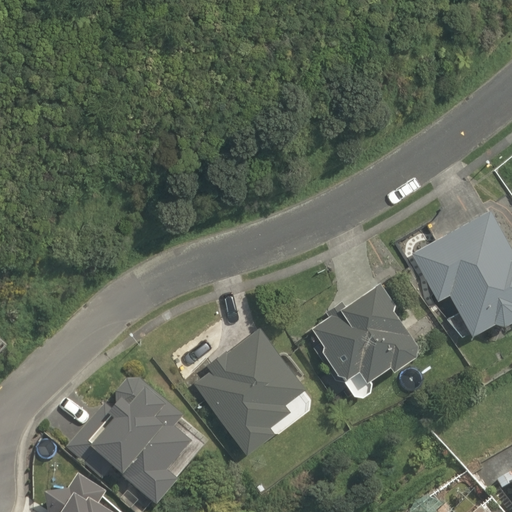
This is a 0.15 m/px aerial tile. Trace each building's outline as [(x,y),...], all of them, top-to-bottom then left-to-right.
[(488,208),(411,252),(438,300),(449,293),(472,333),(493,320),(504,323),(511,318),(511,247),(511,248),(488,208)] [(416,342),(378,279),(343,300),(343,299),(325,310),(330,318),(313,328),(323,346),(321,347),(337,373),(345,368),(350,376),(345,379),(353,393),(362,394),(370,389),(372,381),(369,376),(389,364),(391,367),(415,352),(411,345),(416,342)] [(196,381),(247,451),(272,433),(267,426),(290,409),(284,400),(304,386),(260,325),(206,364),(211,371),(196,381)] [(104,404),(67,448),(103,478),(110,470),(157,509),(178,485),(167,475),(191,446),(173,431),(185,418),(140,380),(125,380),(115,392),(115,406),(117,409),(114,413),(104,404)] [(104,511),(97,507),(105,496),(78,477),(70,490),(45,495),(48,511),(104,511)]
